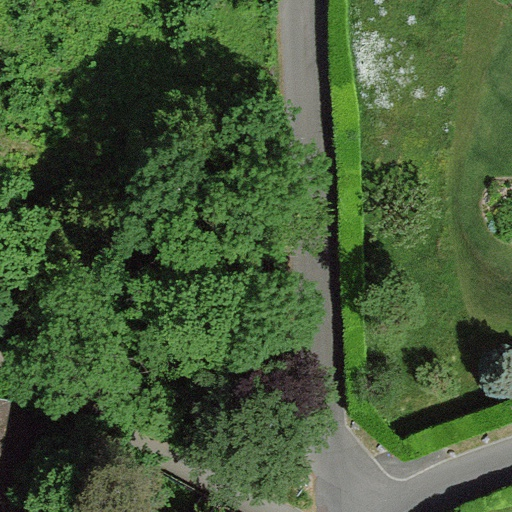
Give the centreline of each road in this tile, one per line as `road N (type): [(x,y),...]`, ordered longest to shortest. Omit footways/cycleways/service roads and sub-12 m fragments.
road 1 (residential): [(358,511),(325,424),(306,0)]
road 2 (residential): [(385,511),(511,457)]
